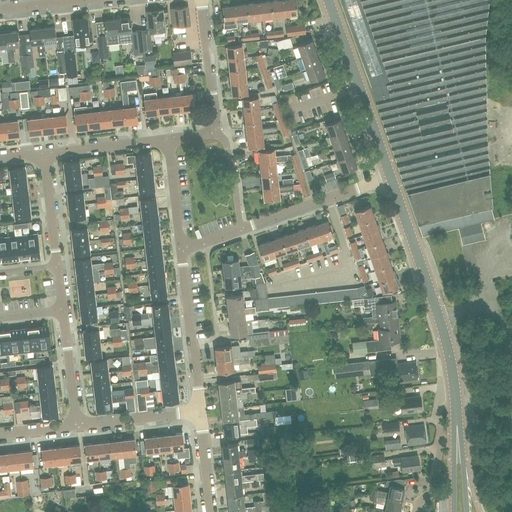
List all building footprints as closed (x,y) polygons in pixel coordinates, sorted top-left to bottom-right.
[(273,18),(285,16),(283,0),(271,2),(273,18)] [(284,0),(283,0),(285,16),(298,15),(295,0),(284,0)] [(340,0),(356,43),(377,102),(409,195),(422,235),(426,234),(458,227),(480,222),(494,218),(490,205),(492,204),(486,141),(485,122),(484,42),(485,27),(488,0),(340,0)] [(261,19),(273,18),(271,2),(259,3),(261,19)] [(249,21),(261,19),(259,3),(247,4),(249,21)] [(242,21),(249,21),(247,4),(235,6),(237,22),(236,22),(237,27),(242,26),(242,21)] [(237,27),(236,22),(237,22),(235,6),(222,7),(225,29),(237,27)] [(174,27),(190,25),(188,8),(172,9),(174,27)] [(147,12),(148,30),(140,30),(143,51),(151,50),(149,34),(165,32),(163,11),(147,12)] [(143,51),(140,30),(132,31),(130,18),(117,20),(119,34),(120,43),(133,42),(134,53),(143,52),(143,51)] [(89,35),(87,19),(73,20),(75,37),(70,37),(63,38),(65,54),(68,78),(69,85),(78,84),(77,77),(78,77),(74,47),(93,45),(92,35),(89,35)] [(120,43),(119,34),(117,20),(105,21),(106,34),(97,36),(100,57),(110,56),(108,45),(114,44),(120,43)] [(287,31),(288,38),(288,36),(306,34),(305,24),(286,27),(287,31)] [(42,29),(45,49),(57,47),(57,42),(55,27),(42,29)] [(46,56),(45,49),(42,29),(30,30),(31,45),(38,44),(39,51),(38,51),(39,56),(46,56)] [(0,56),(2,56),(3,63),(8,63),(5,33),(0,33),(0,31),(0,56)] [(5,33),(8,63),(14,62),(14,60),(13,47),(19,46),(18,31),(5,33)] [(278,49),(278,50),(292,46),(290,39),(276,43),(278,49)] [(302,58),(317,53),(313,40),(298,46),(298,47),(293,49),(296,59),(302,57),(302,58)] [(228,60),(243,58),(242,46),(227,47),(228,60)] [(66,73),(66,67),(63,50),(57,51),(60,74),(66,73)] [(174,66),(192,64),(190,50),(172,53),(174,66)] [(92,62),(100,62),(99,52),(91,52),(92,62)] [(306,70),(321,65),(317,53),(302,58),(306,70)] [(26,55),(28,68),(29,78),(35,77),(34,71),(34,67),(33,54),(26,55)] [(258,65),(265,63),(262,54),(256,56),(258,65)] [(230,72),(245,70),(243,58),(228,60),(230,72)] [(261,73),(267,71),(265,63),(258,65),(261,73)] [(321,65),(306,70),(311,82),(326,77),(321,65)] [(156,85),(153,68),(145,69),(145,78),(149,78),(150,86),(156,85)] [(171,75),(173,75),(174,83),(180,82),(178,68),(170,69),(171,75)] [(273,81),(278,80),(278,79),(285,77),(282,69),(275,71),(275,70),(270,72),(273,81)] [(231,84),(246,82),(245,70),(230,72),(231,84)] [(264,81),(270,79),(267,71),(261,73),(264,81)] [(270,79),(264,81),(267,89),(273,87),(270,79)] [(129,109),(127,95),(127,91),(137,89),(136,80),(120,81),(122,96),(123,109),(129,109)] [(246,82),(231,84),(232,96),(248,94),(246,82)] [(284,91),(294,88),(292,82),(282,86),(284,91)] [(59,100),(67,99),(65,87),(58,88),(59,100)] [(21,108),(29,107),(27,91),(19,92),(21,108)] [(157,99),(157,94),(156,93),(150,93),(151,100),(145,100),(146,116),(159,114),(157,99)] [(171,113),(169,98),(158,99),(157,94),(157,99),(159,114),(171,113)] [(181,96),(183,111),(195,110),(194,95),(181,96)] [(171,113),(183,111),(181,96),(169,98),(171,113)] [(245,112),(260,110),(259,98),(244,100),(245,112)] [(275,112),(281,110),(278,102),(272,104),(275,112)] [(74,115),(76,130),(89,129),(86,108),(87,108),(86,106),(74,108),(75,115),(74,115)] [(101,128),(99,112),(93,113),(92,107),(87,108),(86,108),(89,129),(101,128)] [(123,109),(125,125),(138,123),(136,108),(129,109),(123,109)] [(111,111),(113,126),(125,125),(123,109),(111,111)] [(246,124),(261,122),(260,110),(245,112),(246,124)] [(278,121),(284,120),(281,110),(275,112),(278,121)] [(101,128),(113,126),(111,111),(99,112),(101,128)] [(53,118),(54,133),(67,131),(65,116),(53,118)] [(42,134),(54,133),(53,118),(41,119),(42,134)] [(30,136),(42,134),(41,119),(28,120),(30,136)] [(280,129),(287,126),(284,120),(278,121),(280,129)] [(345,132),(341,120),(325,125),(330,138),(345,132)] [(18,122),(4,123),(6,138),(19,137),(18,122)] [(247,136),(263,134),(277,133),(277,127),(262,129),(261,122),(246,124),(247,136)] [(287,126),(280,129),(283,136),(289,134),(287,126)] [(296,134),(295,131),(291,132),(293,136),(292,136),(295,145),(300,143),(297,134),(296,134)] [(334,149),(349,144),(345,132),(330,138),(334,149)] [(263,134),(247,136),(249,148),(264,147),(263,134)] [(338,161),(353,156),(349,144),(334,149),(338,161)] [(297,151),(301,160),(309,156),(310,155),(325,149),(323,145),(312,148),(308,149),(307,148),(297,151)] [(293,165),(299,162),(296,153),(291,155),(291,154),(287,155),(275,156),(274,150),(260,151),(261,164),(276,162),(288,161),(291,160),(293,165)] [(137,168),(152,166),(151,153),(127,156),(128,164),(133,163),(133,168),(137,167),(137,168)] [(353,156),(338,161),(343,173),(358,168),(353,156)] [(309,157),(300,160),(304,169),(309,167),(308,167),(313,165),(309,157)] [(66,176),(81,174),(79,162),(64,164),(66,176)] [(262,176),(277,175),(276,162),(261,164),(262,176)] [(295,173),(302,171),(299,162),(293,165),(295,173)] [(139,180),(154,178),(152,166),(137,168),(139,180)] [(12,183),(26,181),(25,168),(10,170),(12,183)] [(312,176),(310,170),(304,172),(308,181),(313,179),(312,176)] [(304,179),(305,179),(302,171),(295,173),(298,181),(299,181),(304,179)] [(81,174),(66,176),(67,189),(82,187),(81,174)] [(264,188),(279,187),(277,175),(262,176),(264,188)] [(154,178),(139,180),(140,192),(155,190),(154,178)] [(304,179),(299,181),(300,184),(301,189),(304,196),(309,194),(304,179)] [(13,195),(28,193),(26,181),(12,183),(13,195)] [(111,190),(110,182),(102,183),(102,191),(111,190)] [(117,190),(116,182),(110,183),(112,199),(124,198),(123,190),(117,190)] [(186,220),(193,220),(192,182),(185,182),(186,220)] [(293,185),(279,187),(264,188),(265,201),(280,199),(279,192),(294,191),(293,185)] [(69,206),(84,205),(83,192),(68,194),(69,206)] [(14,207),(29,205),(28,193),(13,195),(14,207)] [(156,198),(141,200),(142,212),(157,211),(156,198)] [(29,205),(14,207),(16,219),(31,217),(29,205)] [(69,219),(86,217),(84,205),(69,206),(70,212),(68,212),(69,219)] [(359,223),(375,218),(371,206),(355,211),(359,223)] [(144,225),(159,223),(157,211),(142,212),(144,225)] [(343,225),(348,224),(345,215),(340,217),(343,225)] [(363,235),(379,230),(375,218),(359,223),(363,235)] [(328,243),(326,238),(333,236),(328,221),(316,225),(321,240),(322,240),(323,244),(327,243),(328,243)] [(145,237),(160,235),(159,223),(144,225),(145,237)] [(496,250),(502,252),(508,226),(502,224),(496,250)] [(310,244),(321,240),(316,225),(305,229),(310,244)] [(87,228),(72,230),(73,243),(88,241),(87,228)] [(304,246),(310,244),(305,229),(293,233),(298,248),(301,256),(306,254),(304,246)] [(367,247),(383,241),(379,230),(363,235),(367,247)] [(286,252),(298,248),(293,233),(281,237),(286,252)] [(25,258),(30,257),(30,258),(40,257),(37,234),(22,236),(25,258)] [(146,249),(161,247),(160,235),(145,237),(146,249)] [(25,258),(22,236),(8,237),(11,260),(19,259),(25,258)] [(2,261),(11,260),(8,237),(0,238),(0,260),(2,261)] [(275,256),(286,252),(281,237),(270,241),(275,256)] [(88,241),(73,243),(75,255),(90,253),(88,241)] [(263,260),(275,256),(270,241),(258,245),(263,260)] [(371,258),(387,253),(383,241),(367,247),(371,258)] [(331,254),(338,251),(336,245),(329,248),(331,254)] [(148,261),(163,259),(161,247),(146,249),(148,261)] [(224,275),(259,271),(258,265),(253,253),(245,256),(249,266),(238,267),(238,260),(222,262),(224,275)] [(375,270),(391,265),(387,253),(371,258),(375,270)] [(76,273),(91,271),(90,258),(75,260),(76,273)] [(290,261),(292,267),(300,265),(298,258),(290,261)] [(149,273),(164,271),(163,259),(148,261),(149,273)] [(284,270),(292,267),(290,261),(282,264),(284,270)] [(379,282),(394,276),(391,265),(375,270),(379,282)] [(269,276),(277,273),(275,267),(267,270),(269,276)] [(78,284),(93,283),(91,271),(76,273),(78,284)] [(150,285),(165,284),(164,271),(149,273),(150,285)] [(256,290),(266,289),(266,282),(265,282),(261,273),(259,273),(259,271),(224,275),(225,287),(241,286),(240,279),(255,277),(256,290)] [(394,276),(379,282),(383,293),(398,288),(398,287),(401,286),(398,279),(396,280),(394,276)] [(79,296),(94,295),(93,283),(78,284),(79,296)] [(165,284),(150,285),(152,298),(167,296),(165,284)] [(366,289),(358,290),(359,299),(369,298),(366,289)] [(268,309),(267,298),(267,293),(257,294),(257,299),(261,299),(262,311),(269,310),(269,308),(268,309)] [(80,308),(96,307),(94,295),(79,296),(80,308)] [(228,310),(244,309),(242,296),(226,298),(228,310)] [(377,318),(397,316),(395,302),(379,304),(378,297),(352,300),(353,307),(365,305),(366,310),(372,309),(372,316),(363,317),(364,324),(374,323),(374,318),(377,317),(377,318)] [(255,312),(256,311),(262,311),(261,299),(257,299),(254,299),(255,308),(255,312)] [(154,318),(169,316),(168,304),(153,306),(153,312),(148,313),(149,319),(154,318)] [(82,321),(97,320),(96,307),(80,308),(82,321)] [(256,313),(256,311),(255,312),(255,308),(244,309),(228,310),(229,324),(245,322),(245,314),(256,313)] [(155,330),(170,329),(169,316),(154,318),(155,330)] [(382,330),(399,328),(397,316),(377,318),(377,317),(374,318),(374,323),(380,322),(381,330),(382,330)] [(249,339),(270,337),(269,331),(253,332),(252,328),(258,328),(257,320),(245,322),(229,324),(231,336),(246,334),(247,340),(249,339)] [(36,351),(50,349),(48,326),(39,327),(39,328),(33,328),(36,351)] [(21,352),(36,351),(33,328),(27,329),(27,328),(19,329),(21,352)] [(399,328),(382,330),(381,330),(379,330),(380,340),(374,341),(376,352),(384,351),(384,344),(400,342),(399,328)] [(6,354),(21,352),(19,329),(8,330),(8,331),(4,332),(6,354)] [(144,344),(157,342),(172,341),(170,329),(155,330),(156,337),(143,339),(144,344)] [(98,330),(83,332),(84,345),(100,343),(98,330)] [(112,336),(113,342),(121,340),(128,340),(127,330),(120,330),(120,335),(112,336)] [(270,337),(249,339),(250,347),(271,344),(270,337)] [(158,348),(158,355),(173,353),(172,341),(157,342),(144,344),(145,349),(158,348)] [(100,343),(84,345),(86,357),(101,355),(100,343)] [(216,361),(248,357),(248,350),(240,352),(232,353),(231,346),(214,348),(216,361)] [(138,369),(175,365),(173,353),(158,355),(159,362),(133,365),(134,370),(138,369)] [(259,373),(276,372),(274,354),(265,355),(266,364),(258,366),(259,373)] [(293,355),(280,355),(280,370),(294,369),(293,355)] [(248,357),(216,361),(216,365),(215,366),(215,372),(217,372),(217,373),(234,371),(233,365),(241,364),(249,363),(248,357)] [(93,375),(108,373),(106,360),(91,362),(93,375)] [(396,360),(370,363),(371,376),(381,375),(380,368),(393,367),(393,371),(397,371),(398,382),(418,380),(416,363),(397,365),(396,360)] [(344,363),(345,374),(354,373),(353,362),(344,363)] [(161,379),(176,377),(175,365),(138,369),(139,374),(160,372),(161,379)] [(38,381),(54,379),(52,366),(37,367),(38,381)] [(276,372),(259,373),(246,375),(247,381),(259,380),(259,381),(274,379),(277,379),(276,372)] [(94,387),(109,386),(108,373),(93,375),(94,387)] [(162,391),(177,389),(176,377),(161,379),(162,391)] [(40,393),(55,391),(54,379),(38,381),(40,393)] [(220,396),(255,393),(254,387),(241,389),(240,381),(218,383),(220,396)] [(95,399),(110,397),(110,396),(109,386),(94,387),(95,399)] [(177,389),(162,391),(164,403),(179,402),(177,389)] [(41,405),(57,403),(55,391),(40,393),(41,405)] [(140,393),(136,393),(138,409),(146,408),(146,409),(154,409),(153,397),(150,397),(149,392),(140,393)] [(236,408),(243,407),(243,406),(236,407),(235,400),(255,398),(255,393),(220,396),(222,409),(236,408)] [(110,397),(95,399),(97,411),(112,410),(111,402),(126,401),(127,410),(135,409),(135,408),(133,394),(125,395),(110,396),(110,397)] [(422,411),(420,397),(400,400),(394,401),(395,407),(401,406),(402,413),(422,411)] [(41,405),(28,406),(15,408),(15,413),(42,410),(43,417),(58,416),(57,403),(41,405)] [(255,419),(275,417),(274,411),(248,414),(244,415),(243,407),(236,408),(222,409),(223,422),(245,420),(248,419),(250,419),(255,419)] [(245,420),(223,422),(225,436),(240,434),(239,427),(246,426),(245,420)] [(383,433),(400,432),(399,421),(382,423),(383,433)] [(274,426),(261,427),(262,436),(275,435),(274,426)] [(392,447),(407,446),(425,443),(423,426),(405,429),(406,439),(391,441),(392,447)] [(170,435),(172,451),(176,450),(177,459),(190,458),(189,449),(184,449),(182,434),(170,435)] [(159,452),(172,451),(170,435),(157,437),(159,452)] [(147,454),(159,452),(157,437),(145,438),(147,454)] [(136,455),(134,440),(121,441),(122,456),(123,456),(125,469),(124,469),(125,477),(130,477),(129,469),(130,468),(129,463),(136,462),(135,455),(136,455)] [(110,458),(122,456),(121,441),(109,443),(110,458)] [(98,459),(110,458),(109,443),(96,444),(98,459)] [(86,461),(98,459),(96,444),(84,445),(86,461)] [(224,458),(238,456),(245,456),(245,450),(237,451),(236,444),(222,445),(224,458)] [(66,448),(68,462),(69,462),(69,466),(81,465),(80,461),(79,446),(66,448)] [(56,464),(68,462),(66,448),(54,449),(56,464)] [(56,464),(54,449),(42,450),(44,465),(56,464)] [(33,466),(32,452),(18,453),(19,468),(33,466)] [(8,469),(19,468),(18,453),(6,454),(8,469)] [(386,469),(384,454),(371,456),(367,456),(368,463),(369,469),(373,468),(373,469),(382,467),(383,470),(386,469)] [(225,471),(239,469),(238,456),(224,458),(225,471)] [(419,471),(417,456),(392,459),(393,465),(401,464),(402,473),(419,471)] [(114,463),(108,464),(110,477),(116,476),(114,463)] [(227,484),(241,482),(239,469),(225,471),(227,484)] [(371,495),(401,501),(403,488),(404,480),(400,479),(386,481),(385,486),(390,487),(388,493),(372,490),(371,495)] [(0,498),(11,497),(10,491),(9,482),(4,483),(5,491),(0,491),(0,498)] [(228,497),(243,495),(242,488),(249,487),(248,482),(241,482),(227,484),(228,497)] [(174,498),(189,497),(188,484),(173,486),(174,498)] [(65,498),(76,497),(75,489),(64,490),(65,498)] [(229,509),(244,508),(243,495),(228,497),(229,509)] [(389,511),(398,511),(401,501),(371,495),(370,500),(376,502),(376,503),(386,505),(385,510),(369,507),(368,507),(389,511)] [(175,510),(191,509),(189,497),(174,498),(175,510)]
